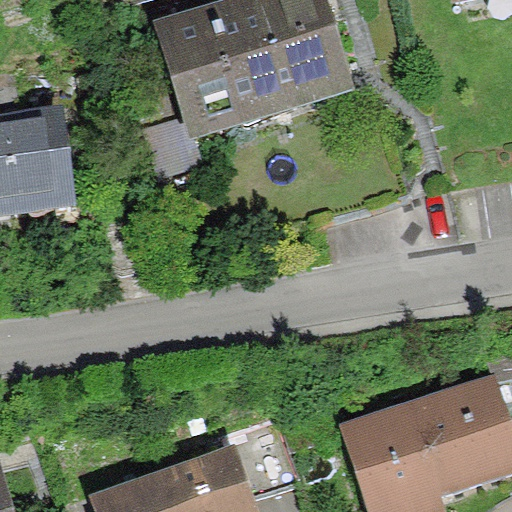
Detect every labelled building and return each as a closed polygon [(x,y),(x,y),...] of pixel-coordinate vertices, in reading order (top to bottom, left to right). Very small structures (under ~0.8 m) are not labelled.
[(184,107),(190,128),(229,115),(226,105),(335,72),(316,11),(339,4),(337,0),(237,0),(158,24),(184,107)] [(190,128),(184,107),(135,122),(149,166),(197,151),(190,128)] [(0,115),(0,205),(22,203),(21,191),(67,186),(59,109),(0,115)] [(403,189),(389,130),(304,150),(318,209),(403,189)] [(97,253),(153,240),(140,184),(113,191),(117,211),(88,218),(97,253)] [(337,428),(365,511),(389,511),(420,501),(416,488),(511,455),(511,435),(492,376),(337,428)] [(224,448),(235,482),(297,462),(289,437),(339,421),(328,385),(215,422),(224,448)] [(93,491),(100,511),(244,511),(235,482),(224,448),(93,491)] [(0,511),(11,511),(0,460),(0,511)]
